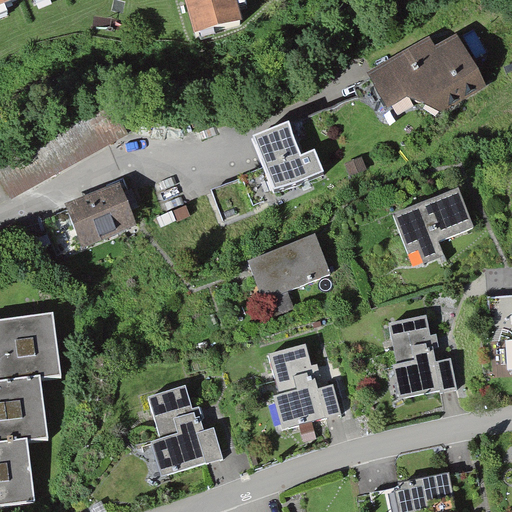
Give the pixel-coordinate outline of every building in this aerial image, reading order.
[(0,0),(0,12),(30,0),(0,0)] [(236,0),(185,0),(197,44),(245,31),(236,0)] [(431,44),(370,81),(391,116),(411,107),(443,117),(488,90),(460,41),(439,55),(431,44)] [(292,133),(256,148),(277,200),(328,179),(318,155),(303,161),(292,133)] [(462,194),(395,220),(410,257),(421,253),(426,266),(446,259),(441,246),(476,232),(462,194)] [(125,196),(70,215),(83,251),(138,231),(125,196)] [(316,241),(249,266),(263,304),(330,279),(316,241)] [(429,320),(390,329),(399,371),(393,372),(400,404),(458,391),(452,364),(439,367),(429,320)] [(0,511),(16,511),(39,509),(31,450),(50,448),(42,387),(62,384),(54,324),(0,331),(0,511)] [(309,350),(271,360),(283,403),(275,405),(284,437),(346,421),(337,388),(320,392),(309,350)] [(186,394),(150,405),(162,444),(148,448),(159,484),(224,464),(215,436),(207,439),(199,412),(193,414),(186,394)] [(454,511),(448,483),(399,494),(402,511),(454,511)]
